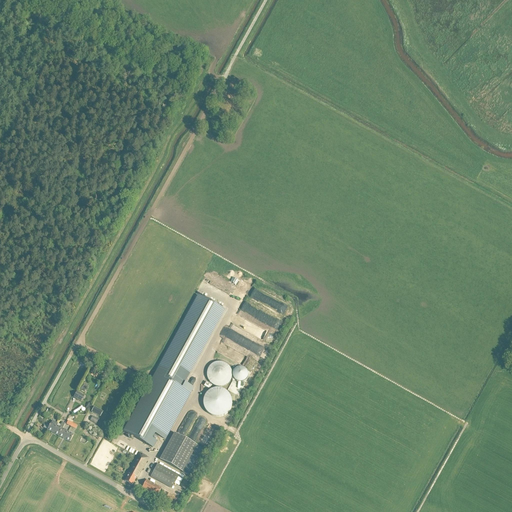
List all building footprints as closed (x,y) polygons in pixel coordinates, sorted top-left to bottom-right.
[(185,383),(226,310),(197,294),(154,374),(155,375),(190,394),(193,388),(185,383)] [(258,307),(261,301),(248,295),(245,300),(258,307)] [(244,317),(247,312),(241,308),(238,313),(244,317)] [(244,318),(240,324),(244,327),(248,320),(244,318)] [(207,373),(207,375),(207,376),(208,378),(208,379),(208,380),(209,381),(210,383),(211,384),(212,385),(213,385),(214,386),(216,387),(217,387),(218,387),(220,387),(221,387),(222,387),(224,387),(225,386),(226,385),(227,385),(228,384),(229,383),(230,381),(231,380),(231,379),(232,378),(232,376),(232,375),(232,373),(232,372),(231,371),(231,369),(230,368),(229,367),(228,366),(227,365),(226,364),(225,364),(224,363),(222,363),(221,362),(220,362),(218,362),(217,363),(216,363),(214,364),(213,364),(212,365),(211,366),(210,367),(209,368),(208,369),(208,371),(208,372),(207,373)] [(248,375),(248,374),(248,373),(248,372),(247,371),(247,370),(246,370),(246,369),(245,369),(245,368),(244,368),(243,367),(242,367),(241,367),(240,367),(239,367),(238,367),(237,368),(236,368),(235,369),(234,370),(234,371),(233,371),(233,372),(233,373),(233,374),(232,375),(233,375),(233,376),(233,377),(233,378),(234,379),(234,380),(235,380),(235,381),(236,381),(237,382),(238,382),(239,382),(240,382),(241,382),(242,382),(243,382),(244,382),(244,381),(245,381),(246,380),(247,379),(247,378),(248,377),(248,376),(248,375)] [(154,448),(157,442),(152,440),(155,435),(165,440),(190,394),(155,375),(124,432),(154,448)] [(216,418),(217,418),(218,418),(219,418),(220,418),(222,417),(223,417),(224,416),(225,416),(227,415),(228,414),(228,413),(229,412),(230,412),(230,410),(231,409),(232,408),(232,406),(232,405),(232,403),(232,402),(232,401),(232,400),(231,399),(231,398),(231,397),(230,396),(229,395),(229,394),(227,393),(227,392),(226,391),(224,391),(224,390),(223,390),(221,390),(220,389),(219,389),(217,389),(215,389),(214,390),(213,390),(211,391),(210,391),(210,392),(209,392),(208,393),(207,394),(207,395),(206,396),(205,397),(205,398),(204,399),(204,400),(204,401),(204,402),(204,403),(204,404),(204,405),(204,406),(204,407),(204,408),(205,409),(205,410),(206,412),(207,413),(208,414),(209,415),(210,415),(211,416),(212,416),(213,417),(214,417),(215,417),(216,418)] [(73,398),(80,402),(84,396),(77,392),(73,398)] [(101,417),(103,412),(95,407),(93,412),(101,417)] [(91,421),(98,424),(100,419),(94,416),(91,421)] [(53,434),(56,427),(58,424),(52,421),(49,426),(46,425),(43,428),(47,430),(53,434)] [(58,437),(62,430),(62,429),(65,424),(62,423),(59,428),(56,427),(53,434),(58,437)] [(64,440),(68,433),(62,430),(58,437),(64,440)] [(68,433),(64,440),(69,443),(73,436),(73,435),(73,434),(71,433),(71,434),(68,433)] [(160,460),(182,472),(197,446),(174,433),(160,460)] [(137,479),(148,459),(138,453),(127,474),(128,475),(125,482),(131,485),(136,478),(137,479)] [(171,488),(178,476),(157,465),(150,477),(171,488)] [(156,497),(161,488),(146,480),(141,489),(156,497)]
